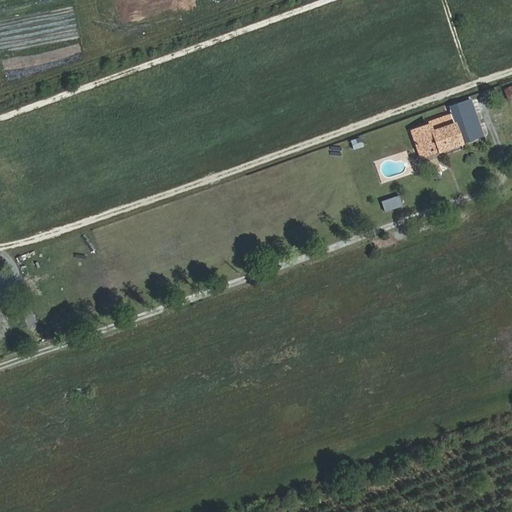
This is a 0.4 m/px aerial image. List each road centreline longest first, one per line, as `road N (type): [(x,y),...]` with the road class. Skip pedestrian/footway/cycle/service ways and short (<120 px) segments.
road 1 (track): [(0,255),(511,78)]
road 2 (track): [(0,128),(357,0)]
